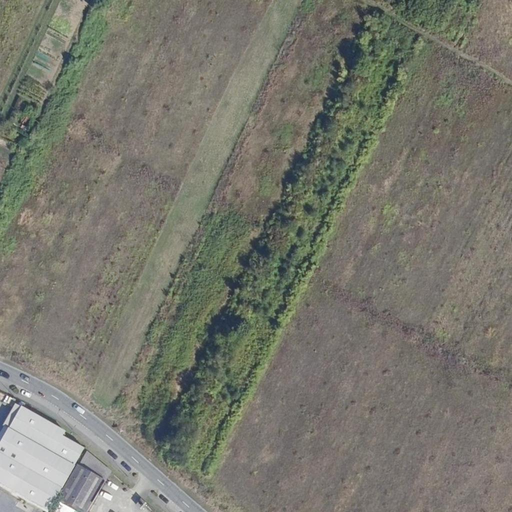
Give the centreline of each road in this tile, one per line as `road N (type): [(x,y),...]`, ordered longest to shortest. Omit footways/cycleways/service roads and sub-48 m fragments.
road 1 (primary): [(195,511),(59,400),(0,370)]
road 2 (track): [(356,0),(511,83)]
